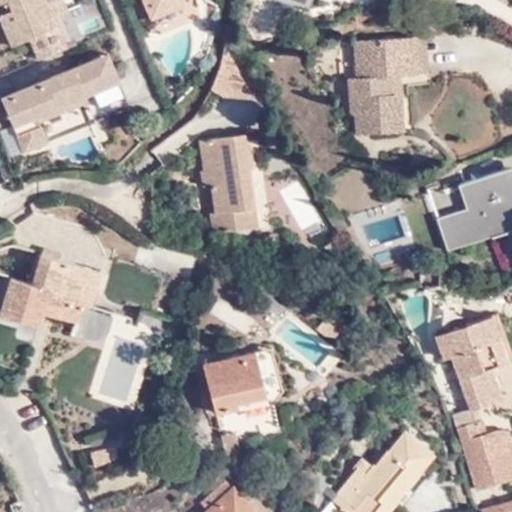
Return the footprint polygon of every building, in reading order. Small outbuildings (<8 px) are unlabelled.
[(0,48),(58,25),(47,0),(0,0),(0,2),(6,0),(8,0),(11,8),(0,13),(0,48)] [(47,0),(58,25),(60,27),(69,23),(60,0),(47,0)] [(141,0),(146,10),(167,0),(141,0)] [(168,22),(198,9),(193,0),(179,0),(162,8),(168,22)] [(302,0),(266,0),(264,8),(280,14),(285,1),(299,7),(302,0)] [(426,34),(413,35),(416,75),(428,74),(426,34)] [(416,75),(413,35),(356,39),(358,76),(350,77),(352,113),(356,114),(358,133),(405,130),(402,95),(392,90),(391,77),(400,77),(416,75)] [(37,116),(91,92),(118,80),(120,79),(109,52),(2,97),(14,125),(25,151),(47,141),(37,116)] [(392,90),(402,95),(400,77),(391,77),(392,90)] [(118,80),(91,92),(99,111),(125,99),(118,80)] [(14,157),(25,151),(14,125),(3,130),(14,157)] [(320,144),(344,136),(340,125),(316,133),(320,144)] [(258,226),(254,206),(245,207),(240,176),(250,174),(243,132),(200,138),(205,168),(202,168),(205,185),(212,184),(216,211),(211,211),(214,232),(258,226)] [(504,216),(511,213),(511,167),(460,185),(467,207),(438,216),(448,246),(492,232),(493,234),(508,229),(504,216)] [(245,207),(254,206),(250,174),(240,176),(245,207)] [(301,225),(318,218),(303,177),(286,184),(301,225)] [(75,300),(84,265),(43,253),(35,283),(12,276),(1,315),(40,325),(44,314),(45,307),(54,309),(53,316),(78,323),(84,302),(75,300)] [(93,268),(84,265),(75,300),(84,302),(93,268)] [(461,313),(465,299),(442,286),(434,308),(439,321),(461,313)] [(45,307),(44,314),(53,316),(54,309),(45,307)] [(453,356),(470,403),(472,409),(478,407),(495,401),(500,413),(511,408),(511,348),(500,312),(466,324),(443,332),(438,334),(447,358),(453,356)] [(439,321),(443,332),(466,324),(461,313),(439,321)] [(255,349),(203,363),(216,411),(240,404),(239,400),(267,393),(255,349)] [(470,403),(447,411),(451,425),(481,416),(478,407),(472,409),(470,403)] [(481,416),(451,425),(471,488),(511,476),(496,426),(485,429),(481,416)] [(496,426),(511,476),(511,475),(511,444),(507,429),(505,426),(498,425),(496,426)] [(222,435),(228,453),(239,449),(234,431),(222,435)] [(57,435),(38,446),(49,465),(68,453),(57,435)] [(394,458),(388,453),(375,469),(372,467),(366,476),(359,471),(336,499),(345,507),(340,511),(372,511),(380,504),(386,509),(431,454),(412,438),(400,452),(394,458)] [(103,447),(108,458),(127,450),(122,440),(103,447)] [(394,446),(388,453),(394,458),(400,452),(394,446)] [(208,510),(232,487),(226,480),(201,501),(208,510)] [(256,511),(233,486),(232,487),(208,510),(205,511),(256,511)] [(511,511),(511,499),(482,509),(483,511),(511,511)]
